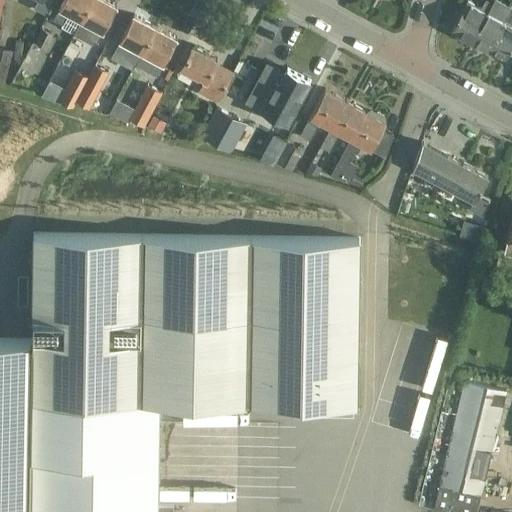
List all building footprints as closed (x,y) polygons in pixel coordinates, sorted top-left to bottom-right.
[(44,12),(51,0),(38,0),(35,7),(44,12)] [(63,0),(53,18),(63,23),(61,26),(75,33),(76,30),(77,30),(82,19),(81,19),(91,0),(63,0)] [(108,0),(91,0),(81,19),(82,19),(76,30),(96,41),(116,4),(108,0)] [(453,30),(474,41),(494,3),(493,3),(487,0),(486,0),(482,8),(469,1),(453,30)] [(474,41),(490,50),(511,8),(511,6),(499,0),(494,0),(493,3),(494,3),(474,41)] [(511,6),(511,8),(490,50),(507,58),(511,49),(511,5),(511,6)] [(114,50),(111,55),(133,67),(141,52),(156,25),(134,13),(114,50)] [(177,37),(156,25),(141,52),(154,58),(148,69),(157,73),(177,37)] [(45,48),(53,34),(42,28),(35,42),(45,48)] [(216,99),(232,71),(215,62),(217,58),(192,45),(180,66),(204,79),(198,90),(216,99)] [(0,81),(3,82),(11,50),(0,46),(0,81)] [(79,70),(89,75),(100,54),(90,49),(79,70)] [(89,75),(75,100),(96,111),(97,108),(107,113),(124,82),(114,77),(120,65),(118,64),(109,59),(100,54),(89,75)] [(245,99),(245,100),(255,105),(288,123),(296,108),(294,108),(310,79),(287,67),(286,70),(266,59),(245,99)] [(147,82),(129,116),(143,124),(161,90),(151,84),(147,82)] [(320,121),(330,126),(345,99),(325,88),(300,134),(310,139),(320,121)] [(331,127),(326,135),(321,145),(329,150),(338,135),(335,133),(337,130),(351,137),(365,110),(345,99),(330,126),(331,127)] [(217,107),(202,135),(230,151),(235,142),(275,164),(277,160),(287,142),(286,142),(254,124),(252,127),(217,107)] [(377,112),(374,115),(365,110),(351,137),(331,175),(349,181),(354,172),(358,165),(349,160),(359,142),(385,156),(393,135),(382,129),(387,121),(385,120),(385,116),(377,112)] [(154,115),(149,123),(161,130),(165,121),(154,115)] [(444,192),(451,196),(455,189),(475,199),(470,207),(483,214),(491,198),(480,191),(488,176),(463,162),(462,163),(422,141),(413,166),(448,185),(444,192)] [(287,142),(277,160),(292,168),(302,149),(288,142),(287,142)] [(312,160),(308,168),(317,173),(321,164),(312,160)] [(354,172),(349,181),(361,185),(365,177),(354,172)] [(465,221),(462,234),(481,239),(485,227),(465,221)] [(0,511),(172,511),(173,502),(158,502),(160,401),(357,404),(360,238),(33,233),(32,338),(0,338),(0,511)] [(396,330),(390,361),(399,362),(405,331),(396,330)] [(424,338),(418,373),(430,375),(437,341),(424,338)] [(440,483),(434,506),(455,511),(476,511),(507,389),(466,379),(440,483)] [(166,473),(223,475),(224,463),(167,461),(166,473)]
